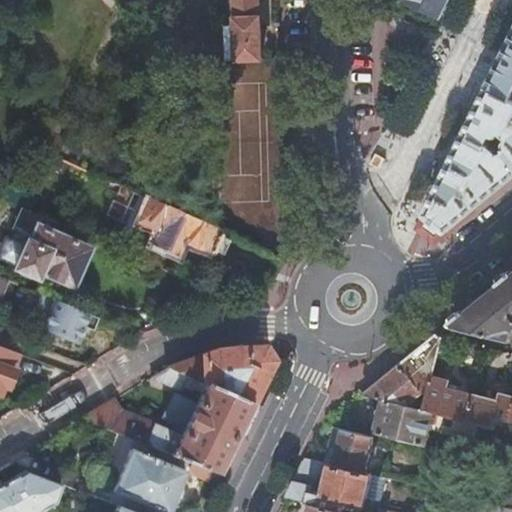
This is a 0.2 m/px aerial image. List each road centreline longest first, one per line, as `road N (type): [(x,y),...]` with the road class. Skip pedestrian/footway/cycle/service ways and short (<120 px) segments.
road 1 (residential): [(0,445),(136,360),(302,314)]
road 2 (residential): [(344,206),(376,193),(400,166),(487,0)]
road 3 (secondary): [(344,206),(332,0)]
road 4 (tertiary): [(328,342),(245,511)]
road 5 (secondary): [(511,224),(430,290),(403,297)]
